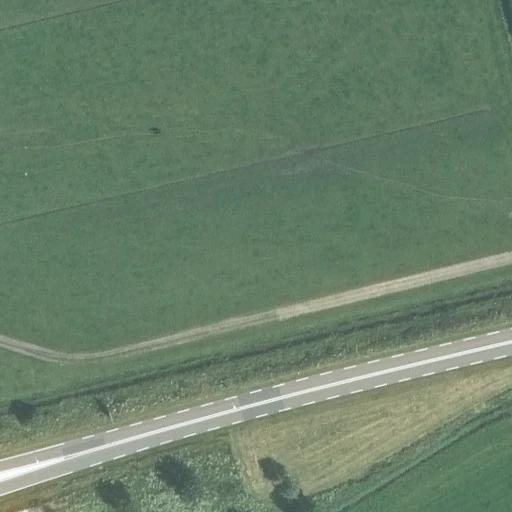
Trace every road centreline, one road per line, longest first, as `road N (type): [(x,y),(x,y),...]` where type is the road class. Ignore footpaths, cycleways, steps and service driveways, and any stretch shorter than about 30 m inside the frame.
road 1 (track): [(511,254),(41,364),(0,348)]
road 2 (secondary): [(67,459),(511,342)]
